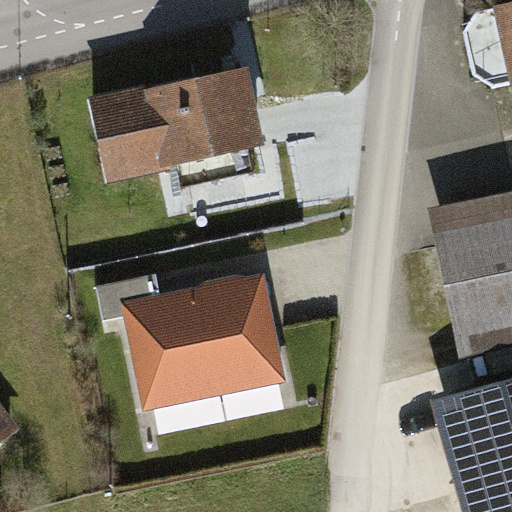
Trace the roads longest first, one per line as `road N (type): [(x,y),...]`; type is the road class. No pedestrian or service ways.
road 1 (residential): [(405,0),(339,511)]
road 2 (residential): [(167,0),(16,35)]
